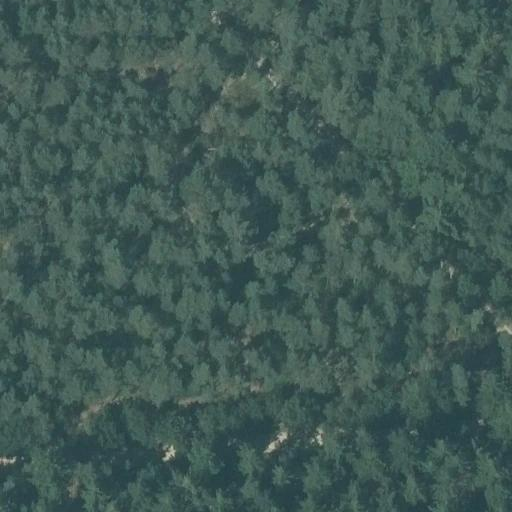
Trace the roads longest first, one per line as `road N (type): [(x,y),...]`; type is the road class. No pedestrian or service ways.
road 1 (track): [(511,423),(0,473)]
road 2 (track): [(511,334),(204,0)]
road 3 (track): [(0,58),(231,29)]
